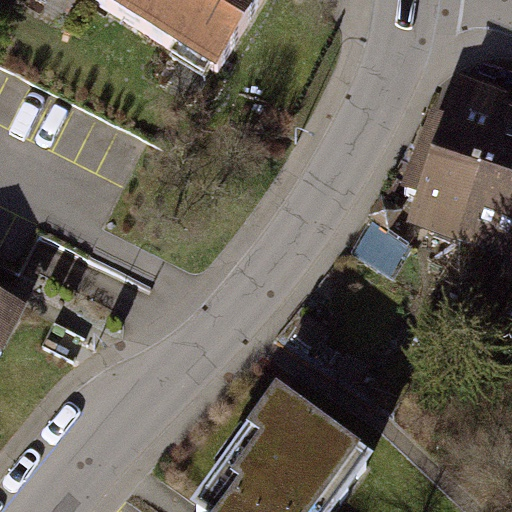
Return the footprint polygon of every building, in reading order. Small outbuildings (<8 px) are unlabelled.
[(268,5),(259,0),(53,0),(214,95),(268,5)] [(468,263),(511,141),(511,107),(466,91),(410,243),(468,263)] [(511,279),(511,141),(468,263),(511,279)] [(0,363),(16,329),(0,321),(0,363)] [(347,511),(375,473),(279,407),(249,451),(263,461),(234,504),(243,511),(242,511),(347,511)]
